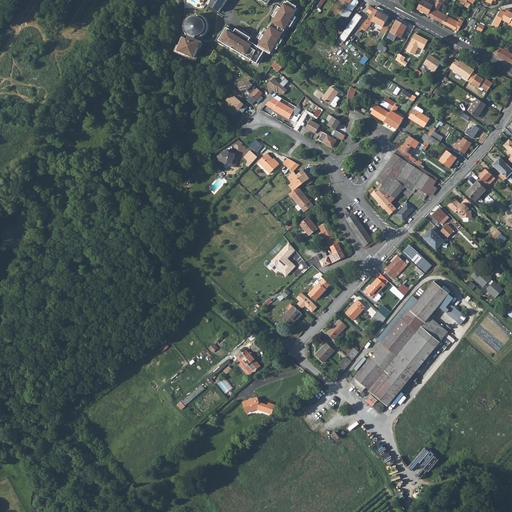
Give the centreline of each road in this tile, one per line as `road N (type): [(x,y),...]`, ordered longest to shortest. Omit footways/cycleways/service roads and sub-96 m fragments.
road 1 (residential): [(394,241),(511,108)]
road 2 (residential): [(292,351),(382,427),(402,479)]
road 3 (residential): [(354,196),(387,151),(379,128),(357,116),(332,168)]
road 4 (unknown): [(437,267),(332,386)]
road 5 (tertiary): [(388,4),(511,72)]
